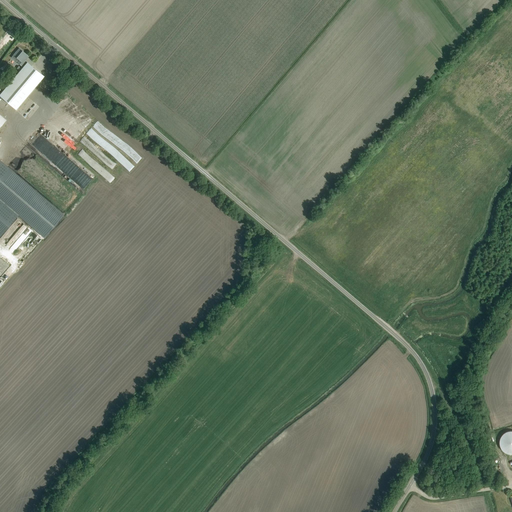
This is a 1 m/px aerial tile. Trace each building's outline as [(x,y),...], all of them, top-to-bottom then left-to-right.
[(14,56),(19,61),(17,63),(25,69),(0,98),(15,112),(44,78),(26,62),(30,58),(20,49),(14,56)] [(81,121),(82,124),(95,122),(94,118),(91,119),(90,115),(87,116),(86,114),(77,115),(78,122),(81,121)] [(0,183),(1,182),(4,180),(4,173),(6,171),(7,171),(7,167),(8,171),(6,173),(10,171),(12,173),(15,170),(6,163),(4,166),(0,165),(0,183)] [(33,228),(52,237),(64,213),(61,211),(60,212),(57,218),(52,218),(48,216),(48,211),(33,212),(34,215),(31,221),(33,222),(33,228)] [(0,236),(2,237),(15,224),(15,223),(18,221),(19,216),(20,214),(18,217),(18,214),(15,213),(14,215),(12,215),(12,217),(10,216),(10,213),(8,213),(0,212),(0,236)]
